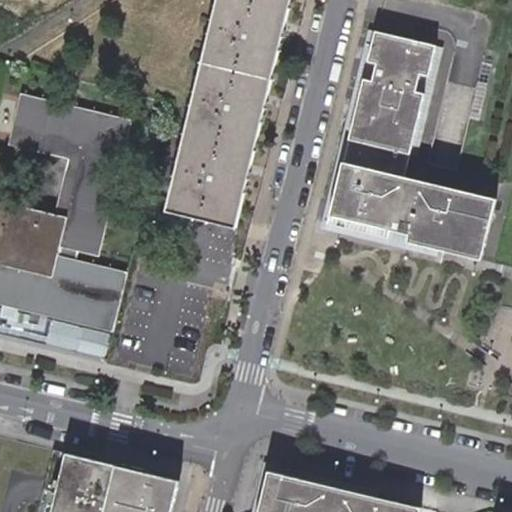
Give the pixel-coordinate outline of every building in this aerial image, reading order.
[(224,222),(277,0),(208,0),(160,206),(224,222)] [(420,69),(427,39),(366,25),(359,54),(367,56),(363,74),(355,72),(322,216),(382,229),(384,222),(402,226),(400,234),(475,251),(488,190),(414,173),(412,181),(395,177),(416,86),(407,84),(411,67),(420,69)] [(0,303),(106,328),(119,274),(93,268),(126,124),(22,99),(11,144),(72,158),(57,217),(7,205),(0,232),(0,303)] [(174,511),(182,479),(70,453),(56,511),(174,511)] [(414,511),(417,501),(343,484),(341,492),(323,488),(325,480),(264,466),(253,511),(414,511)]
